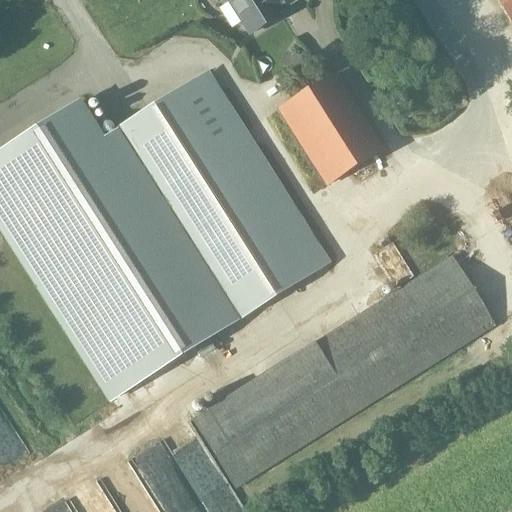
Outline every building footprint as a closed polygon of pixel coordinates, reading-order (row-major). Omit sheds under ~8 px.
[(221,0),(223,3),(226,1),(247,35),(278,15),(276,12),(295,0),(221,0)] [(511,0),(494,0),(511,27),(511,0)] [(204,75),(102,139),(221,329),(323,266),(204,75)] [(325,186),(381,150),(334,75),(277,110),(325,186)] [(79,102),(0,151),(0,225),(109,400),(221,329),(102,139),(79,102)] [(357,192),(372,180),(360,166),(345,178),(357,192)] [(390,244),(374,254),(394,284),(410,274),(390,244)] [(191,422),(234,489),(492,326),(449,259),(191,422)]
